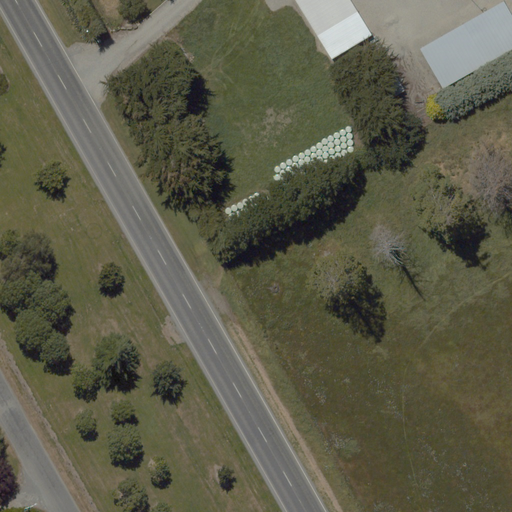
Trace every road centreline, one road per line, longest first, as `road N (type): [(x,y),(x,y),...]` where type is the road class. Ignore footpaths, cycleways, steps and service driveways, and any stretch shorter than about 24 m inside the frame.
road 1 (primary): [(307,511),(17,0)]
road 2 (unclassified): [(65,511),(0,396)]
